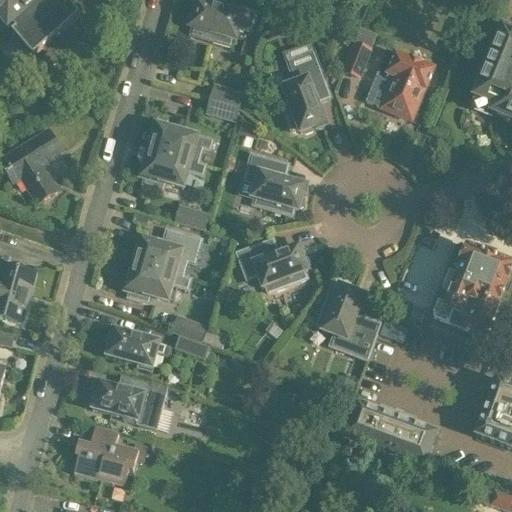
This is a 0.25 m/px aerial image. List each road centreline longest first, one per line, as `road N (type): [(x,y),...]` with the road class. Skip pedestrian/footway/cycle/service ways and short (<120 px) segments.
road 1 (residential): [(30,458),(159,0)]
road 2 (residential): [(404,205),(392,183),(356,174),(335,188),(327,211),(335,235),(356,249),(392,239),(404,217)]
